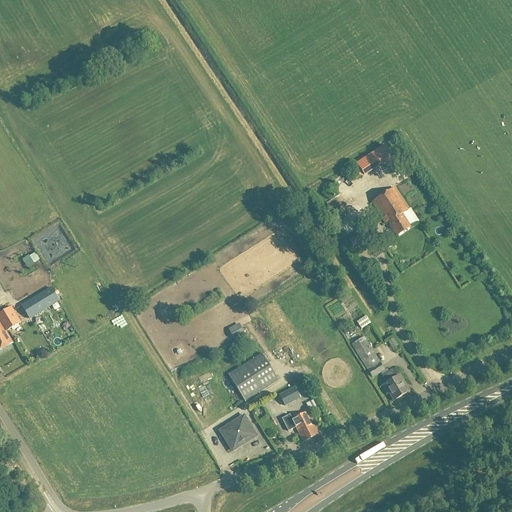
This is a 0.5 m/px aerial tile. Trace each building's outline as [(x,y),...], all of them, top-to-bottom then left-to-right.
[(396,165),(396,156),(389,151),(381,156),(381,165),(388,169),(396,165)] [(397,237),(410,228),(402,215),(408,211),(394,189),(372,203),(386,225),(388,224),(397,237)] [(59,228),(39,242),(51,260),(72,246),(59,228)] [(362,231),(349,240),(353,247),(367,238),(362,231)] [(51,289),(22,307),(29,319),(59,301),(51,289)] [(0,352),(13,345),(6,333),(20,324),(11,309),(4,313),(1,308),(0,308),(0,352)] [(363,330),(373,327),(370,318),(360,322),(363,330)] [(384,372),(374,356),(363,338),(351,345),(362,363),(372,379),(384,372)] [(279,381),(262,354),(228,375),(245,402),(279,381)] [(394,401),(409,392),(399,376),(397,378),(393,371),(382,377),(387,384),(384,385),(394,401)] [(293,388),(278,396),(284,408),(299,400),(293,388)] [(307,413),(299,417),(292,420),(290,416),(282,420),(288,432),(296,428),(303,443),(311,439),(318,435),(307,413)] [(220,431),(232,452),(256,437),(244,416),(220,431)]
